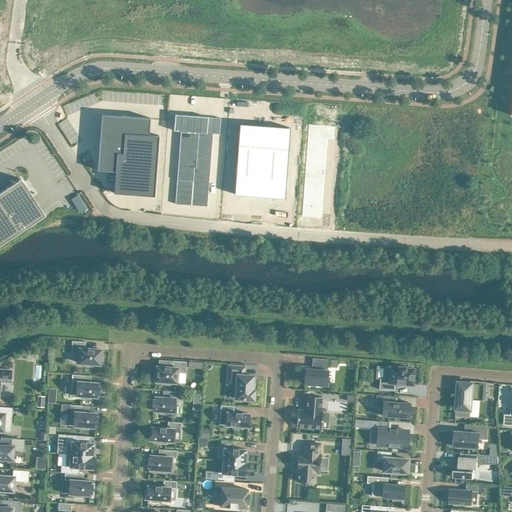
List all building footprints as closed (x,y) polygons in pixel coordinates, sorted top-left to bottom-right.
[(99,144),(97,170),(115,171),(113,193),(154,196),(159,135),(149,135),(150,118),(123,116),(121,116),(102,115),(100,141),(99,144)] [(175,115),(174,130),(180,131),(175,204),(207,206),(212,134),(219,134),(220,118),(175,115)] [(308,124),(300,216),(320,217),(327,138),(333,139),(334,126),(308,124)] [(237,156),(234,202),(284,206),(289,135),(239,131),(237,156)] [(17,181),(0,192),(0,245),(45,215),(33,197),(29,199),(26,195),(24,192),(26,190),(22,184),(20,186),(17,181)] [(100,356),(101,349),(85,348),(85,342),(72,341),(71,352),(79,353),(78,363),(84,363),(84,366),(93,367),(93,364),(100,364),(102,364),(103,356),(100,356)] [(327,359),(313,358),(312,366),(314,366),(314,369),(305,368),(305,369),(303,369),(302,377),(304,377),(304,383),(326,385),(328,370),(326,370),(327,359)] [(177,382),(178,372),(185,373),(186,362),(173,361),(173,367),(156,366),(156,373),(154,372),(153,380),(155,380),(155,381),(162,381),(161,384),(171,385),(171,382),(177,382)] [(244,367),(229,366),(227,384),(236,384),(235,398),(254,400),(254,390),(252,390),(253,376),(244,375),(244,367)] [(405,368),(405,366),(398,366),(398,367),(385,366),(384,378),(380,378),(379,389),(395,391),(395,383),(412,384),(412,383),(413,383),(414,370),(413,370),(413,369),(405,368)] [(0,377),(11,378),(12,370),(0,369),(0,377)] [(100,386),(98,386),(98,383),(85,382),(85,375),(72,374),(70,395),(82,396),(82,399),(91,399),(91,396),(97,397),(98,394),(99,394),(100,386)] [(486,401),(487,382),(471,381),(471,383),(458,382),(458,389),(456,416),(470,417),(472,400),(486,401)] [(51,397),(52,387),(44,386),(43,397),(51,397)] [(181,392),(168,391),(168,397),(154,396),(154,399),(152,399),(152,407),(153,408),(153,410),(159,411),(159,414),(168,415),(168,411),(175,412),(176,399),(181,399),(181,392)] [(410,403),(400,402),(390,401),(390,396),(383,395),(376,395),(376,406),(383,407),(382,415),(409,417),(409,414),(411,414),(411,406),(410,406),(410,403)] [(426,408),(436,407),(436,395),(425,396),(426,408)] [(322,397),(307,396),(306,410),(298,409),(296,427),(321,428),(323,411),(321,411),(322,397)] [(98,416),(96,416),(96,413),(83,412),(83,406),(70,405),(68,425),(80,426),(79,429),(89,430),(89,427),(95,427),(95,424),(97,424),(98,416)] [(234,406),(221,405),(219,424),(233,425),(233,428),(242,429),(242,426),(250,427),(250,418),(249,418),(249,414),(241,413),(233,412),(234,406)] [(0,430),(3,430),(3,423),(11,424),(12,407),(0,406),(0,430)] [(174,429),(180,430),(181,422),(168,421),(167,427),(160,427),(152,427),(151,431),(150,431),(149,439),(157,440),(156,443),(166,444),(166,441),(173,441),(174,429)] [(388,422),(375,421),(374,428),(378,429),(377,445),(407,447),(408,430),(388,429),(388,422)] [(487,439),(488,426),(474,424),(474,432),(455,430),(454,446),(478,448),(479,439),(487,439)] [(201,430),(200,437),(209,438),(209,430),(201,430)] [(63,442),(64,434),(54,434),(51,433),(50,441),(63,442)] [(23,451),(24,439),(12,438),(11,445),(0,444),(0,460),(4,461),(4,459),(13,460),(14,450),(23,451)] [(93,448),(93,447),(94,443),(86,442),(80,442),(67,441),(66,454),(93,456),(95,456),(96,448),(93,448)] [(318,456),(319,445),(305,444),(304,455),(299,454),(298,465),(299,465),(298,481),(304,482),(307,483),(307,482),(314,482),(315,471),(319,472),(320,465),(320,464),(320,462),(320,456),(318,456)] [(246,449),(238,449),(238,448),(233,448),(224,448),(223,460),(245,462),(247,462),(248,455),(246,454),(246,449)] [(177,450),(164,449),(163,456),(150,455),(149,458),(148,458),(147,466),(149,466),(149,469),(155,469),(155,472),(164,473),(164,470),(170,470),(171,457),(176,458),(177,450)] [(407,473),(408,459),(390,458),(390,452),(377,451),(376,462),(377,462),(377,461),(379,461),(379,463),(381,463),(382,462),(383,462),(383,471),(407,473)] [(92,468),(93,456),(66,454),(65,466),(61,466),(61,472),(76,473),(76,467),(78,467),(78,468),(84,468),(92,468)] [(477,461),(478,454),(466,454),(468,454),(469,454),(469,457),(467,457),(459,456),(459,458),(458,466),(458,467),(459,467),(459,469),(453,469),(453,473),(453,475),(453,477),(473,478),(474,468),(477,468),(477,461)] [(498,456),(490,455),(490,464),(498,463),(498,456)] [(244,475),(245,462),(223,460),(222,473),(231,474),(236,474),(244,475)] [(6,475),(0,474),(0,493),(1,494),(2,494),(3,494),(4,493),(5,493),(5,492),(5,491),(6,491),(13,491),(14,481),(28,482),(29,471),(6,469),(6,475)] [(206,471),(205,478),(218,479),(218,472),(206,471)] [(92,484),(91,484),(91,481),(78,480),(78,474),(65,473),(64,480),(69,480),(68,493),(75,494),(74,497),(84,498),(84,494),(90,495),(90,492),(92,492),(92,484)] [(373,483),(372,496),(382,496),(382,497),(392,497),(392,501),(401,502),(402,498),(403,498),(404,485),(387,484),(388,477),(367,476),(367,483),(373,483)] [(212,488),(212,479),(196,478),(195,487),(212,488)] [(176,488),(177,481),(163,480),(163,486),(155,485),(155,486),(147,485),(147,490),(145,490),(145,498),(152,499),(152,502),(161,502),(162,499),(169,500),(170,488),(176,488)] [(466,504),(471,504),(472,491),(478,492),(479,485),(467,484),(466,490),(450,489),(450,490),(448,490),(447,497),(450,497),(449,503),(458,503),(458,505),(466,506),(466,504)] [(247,506),(248,488),(221,486),(220,504),(230,505),(229,507),(236,507),(236,505),(247,506)] [(12,511),(13,511),(12,511),(19,511),(21,501),(1,499),(1,506),(0,506),(0,511),(12,511)] [(71,503),(59,502),(58,510),(71,511),(71,503)]
